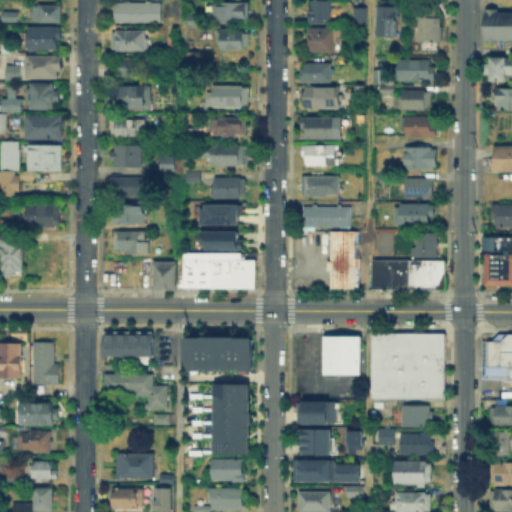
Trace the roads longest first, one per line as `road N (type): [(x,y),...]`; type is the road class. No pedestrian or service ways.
road 1 (residential): [(82,511),(86,0)]
road 2 (tertiary): [(0,308),(511,311)]
road 3 (residential): [(272,511),(274,0)]
road 4 (residential): [(461,511),(463,0)]
